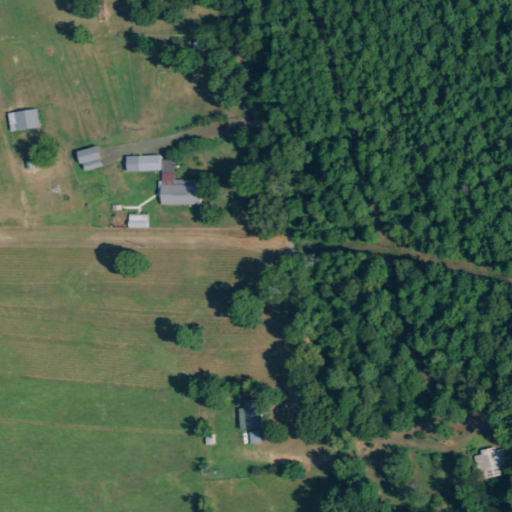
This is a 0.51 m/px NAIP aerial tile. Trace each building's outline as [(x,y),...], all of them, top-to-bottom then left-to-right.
[(42,128),(40,109),(11,112),(13,131),(42,128)] [(108,166),(103,146),(83,151),(88,171),(108,166)] [(204,204),(203,179),(177,180),(176,160),(165,160),(165,155),(131,156),(132,171),(167,171),(167,178),(163,178),(163,205),(204,204)] [(243,400),(245,429),(266,428),(264,399),(243,400)] [(263,443),(261,430),(250,432),(252,445),(263,443)] [(504,475),(502,466),(509,465),(505,447),(477,453),(482,479),(504,475)]
